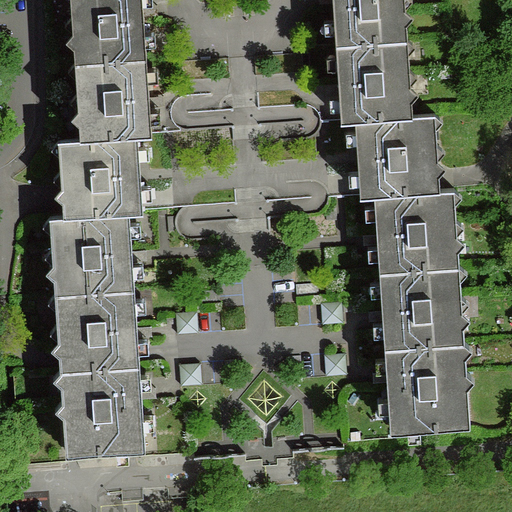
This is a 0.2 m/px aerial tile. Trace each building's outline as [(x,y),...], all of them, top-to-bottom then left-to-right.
[(71,0),(73,30),(76,62),(148,57),(145,15),(143,0),(71,0)] [(336,43),(408,39),(405,0),(333,0),(334,5),(336,43)] [(342,120),(356,119),(414,115),(408,39),(336,43),(339,81),(342,120)] [(78,94),(82,138),(139,134),(154,132),(151,96),(148,57),(76,62),(78,94)] [(361,195),(375,194),(441,189),(435,113),(414,115),(356,119),(361,195)] [(63,198),(64,216),(130,211),(144,210),(139,134),(82,138),(59,140),(63,198)] [(379,254),(380,270),(459,265),(454,188),(441,189),(375,194),(377,231),(379,254)] [(56,292),(135,287),(133,261),(132,247),(130,211),(64,216),(52,217),(53,245),(56,292)] [(385,330),(386,347),(466,341),(459,265),(380,270),(383,307),(385,330)] [(61,368),(140,363),(139,351),(138,327),(135,287),(56,292),(60,349),(61,357),(61,368)] [(466,341),(386,347),(387,358),(389,386),(393,429),(471,424),(466,341)] [(143,401),(140,363),(61,368),(68,452),(147,447),(143,401)] [(68,452),(61,368),(14,371),(20,463),(68,459),(68,452)]
